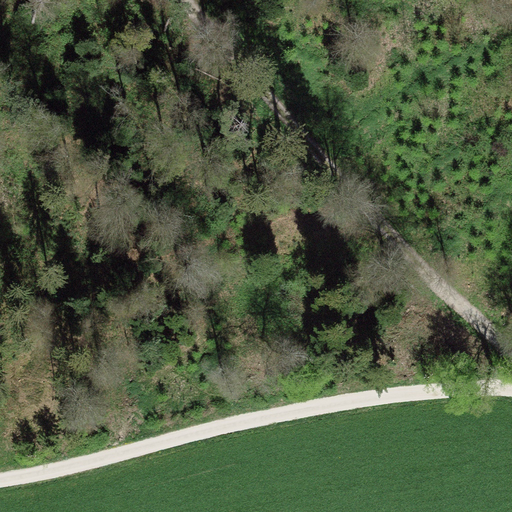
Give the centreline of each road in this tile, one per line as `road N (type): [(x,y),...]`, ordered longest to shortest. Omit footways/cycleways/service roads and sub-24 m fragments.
road 1 (track): [(0,479),(271,415),(432,388),(511,386)]
road 2 (track): [(511,354),(408,254),(182,0)]
